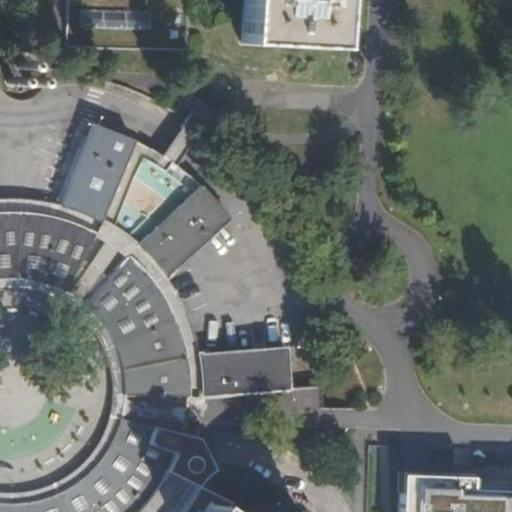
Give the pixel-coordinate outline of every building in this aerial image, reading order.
[(62,42),(76,44),(80,0),(65,0),(63,38),(62,42)] [(90,44),(93,0),(80,0),(76,44),(90,44)] [(93,0),(90,44),(183,51),(186,0),(93,0)] [(332,50),(335,0),(242,0),(240,45),(332,50)] [(9,40),(1,43),(0,43),(0,116),(8,119),(16,120),(24,119),(31,117),(35,115),(42,111),(47,105),(52,98),(54,91),(56,83),(56,74),(54,67),(52,62),(47,55),(41,49),(33,44),(26,41),(17,40),(9,40)] [(154,258),(163,269),(169,276),(235,214),(210,189),(182,167),(153,147),(122,131),(89,119),(86,126),(68,174),(58,204),(62,205),(66,206),(72,208),(79,210),(95,216),(111,225),(142,175),(162,187),(129,235),(142,246),(154,258)] [(18,197),(0,197),(0,210),(1,210),(21,210),(40,212),(52,214),(65,218),(71,220),(78,222),(90,227),(101,233),(91,253),(70,295),(76,299),(82,303),(114,257),(121,246),(129,252),(135,259),(150,275),(163,293),(176,318),(186,344),(191,366),(193,389),(207,389),(206,372),(203,356),(195,328),(183,301),(169,276),(163,269),(154,258),(142,246),(129,235),(120,230),(111,225),(95,216),(79,210),(72,208),(66,206),(62,205),(58,204),(50,202),(41,200),(18,197)] [(0,280),(10,279),(23,279),(35,281),(47,284),(59,289),(70,295),(91,253),(101,233),(90,227),(78,222),(71,220),(65,218),(52,214),(40,212),(21,210),(1,210),(0,210),(0,280)] [(114,257),(82,303),(92,313),(101,325),(108,336),(114,349),(119,362),(122,376),(124,390),(124,404),(162,407),(192,409),(193,400),(193,389),(191,366),(186,344),(176,318),(163,293),(150,275),(135,259),(129,252),(121,246),(114,257)] [(207,389),(207,399),(281,395),(296,394),(296,373),(294,349),(282,350),(203,356),(206,372),(207,389)] [(296,412),(311,413),(324,414),(325,404),(324,393),(310,394),(296,394),(296,412)] [(171,511),(176,507),(188,484),(196,467),(202,449),(206,428),(207,417),(208,413),(208,406),(207,399),(193,400),(192,409),(162,407),(124,404),(123,410),(122,419),(162,428),(183,433),(184,433),(179,451),(171,469),(161,486),(152,500),(142,511),(171,511)] [(0,511),(142,511),(152,500),(161,486),(171,469),(179,451),(184,433),(183,433),(162,428),(122,419),(118,431),(113,442),(107,452),(100,463),(91,472),(83,480),(73,487),(62,494),(51,499),(43,502),(34,505),(23,507),(11,508),(0,507),(0,511)] [(511,511),(511,490),(469,489),(469,479),(398,477),(396,511),(511,511)] [(227,511),(230,506),(201,490),(185,511),(227,511)]
